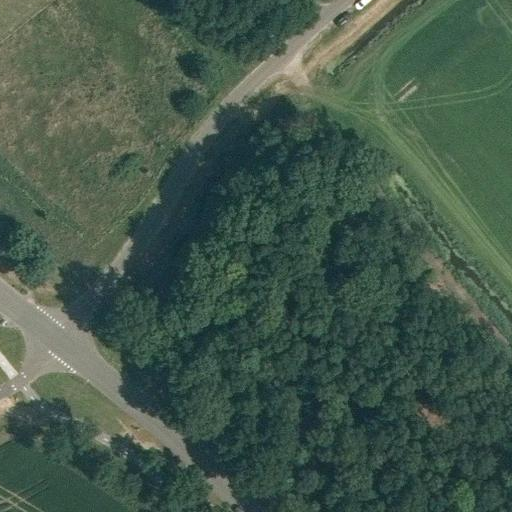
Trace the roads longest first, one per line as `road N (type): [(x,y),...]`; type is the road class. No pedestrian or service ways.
road 1 (unclassified): [(59,344),(143,234),(215,120),(348,0)]
road 2 (tertiary): [(249,511),(194,454),(59,344)]
